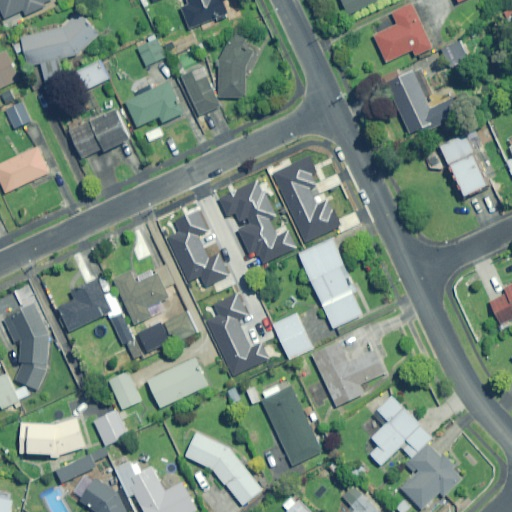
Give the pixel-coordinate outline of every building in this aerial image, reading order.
[(54,3),(52,0),(0,0),(0,11),(4,20),(22,11),(25,17),(54,3)] [(186,0),(188,5),(181,8),(189,29),(228,15),(221,0),(186,0)] [(377,2),(375,0),(341,0),(348,15),(377,2)] [(432,49),(412,4),(392,13),(397,25),(374,35),(386,63),(412,52),(415,57),(432,49)] [(58,60),(76,56),(100,35),(80,11),(58,29),(21,39),(29,67),(40,64),(45,83),(63,79),(58,60)] [(258,48),(235,33),(219,58),(219,99),(244,99),(244,69),(258,48)] [(166,58),(158,39),(137,49),(146,67),(166,58)] [(469,61),(462,42),(442,50),(449,68),(469,61)] [(0,89),(24,78),(18,63),(10,49),(0,53),(0,89)] [(108,81),(100,58),(67,70),(76,93),(108,81)] [(220,108),(202,68),(182,77),(199,117),(220,108)] [(433,109),(414,72),(400,79),(396,72),(382,79),(410,135),(425,128),(427,132),(462,115),(454,99),(433,109)] [(149,86),(152,91),(126,103),(137,128),(159,118),(162,124),(181,115),(167,84),(165,79),(149,86)] [(57,84),(43,91),(50,105),(64,99),(57,84)] [(78,102),(82,113),(95,108),(91,97),(78,102)] [(31,122),(22,103),(5,111),(14,130),(31,122)] [(107,171),(100,155),(130,142),(116,110),(69,130),(83,162),(78,164),(85,180),(107,171)] [(475,129),(467,133),(438,146),(462,199),(491,186),(474,148),(482,144),(475,129)] [(49,174),(37,148),(0,165),(0,181),(6,194),(49,174)] [(285,226),(308,191),(283,175),(263,205),(242,215),(254,242),(265,237),(267,243),(269,247),(267,248),(273,260),(295,250),(288,234),(285,228),(285,226)] [(234,267),(214,223),(199,230),(204,242),(178,254),(190,283),(187,284),(205,326),(226,316),(212,285),(226,278),(224,271),(234,267)] [(366,314),(344,266),(332,239),(299,254),(333,329),(362,316),(366,314)] [(166,264),(155,269),(136,278),(134,272),(115,281),(135,325),(143,322),(147,332),(154,329),(159,341),(173,334),(177,342),(196,334),(187,314),(169,322),(161,303),(169,299),(164,288),(175,283),(166,264)] [(134,341),(117,305),(111,290),(102,294),(96,279),(70,291),(74,300),(58,307),(70,335),(109,317),(123,346),(126,345),(134,362),(142,359),(134,341)] [(511,319),(511,285),(488,297),(500,325),(511,319)] [(48,368),(49,334),(35,305),(3,320),(14,344),(21,341),(20,363),(23,363),(15,381),(38,391),(48,368)] [(312,349),(297,315),(273,325),(289,360),(312,349)] [(348,364),(339,343),(312,356),(336,408),(364,395),(360,386),(385,374),(374,352),(348,364)] [(206,387),(193,360),(147,382),(160,409),(206,387)] [(140,402),(127,373),(108,381),(122,411),(140,402)] [(14,392),(7,376),(0,379),(0,407),(1,410),(29,399),(24,387),(14,392)] [(322,453),(289,381),(261,393),(266,405),(264,406),(292,467),(322,453)] [(401,448),(422,428),(393,396),(377,410),(389,423),(372,439),(379,447),(370,455),(381,466),(401,448)] [(128,437),(116,412),(94,422),(105,447),(128,437)] [(85,447),(76,421),(62,426),(20,423),(18,455),(57,457),(85,447)] [(422,428),(401,448),(412,459),(405,465),(415,476),(401,489),(407,495),(394,507),(398,511),(407,511),(416,504),(422,511),(440,494),(444,498),(463,480),(452,468),(454,466),(444,455),(441,458),(427,443),(432,439),(422,428)] [(232,451),(197,433),(186,456),(212,470),(245,506),(263,490),(232,451)] [(142,474),(135,461),(115,472),(129,498),(135,495),(143,511),(191,511),(178,486),(164,493),(151,469),(142,474)] [(127,511),(118,491),(83,472),(70,496),(94,510),(95,511),(127,511)] [(380,511),(365,495),(351,507),(355,511),(354,511),(380,511)] [(307,511),(291,497),(279,511),(280,511),(307,511)] [(9,511),(11,502),(0,500),(0,511),(9,511)]
